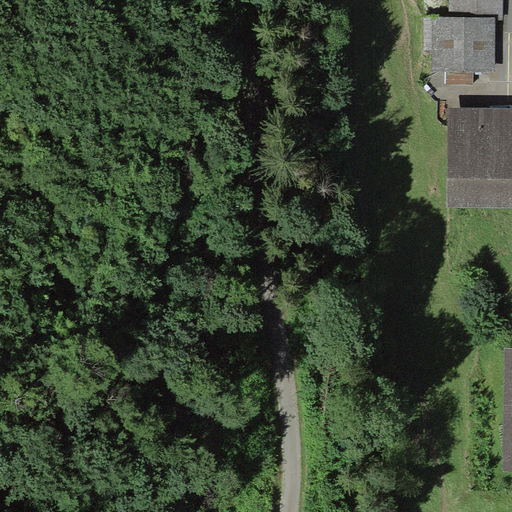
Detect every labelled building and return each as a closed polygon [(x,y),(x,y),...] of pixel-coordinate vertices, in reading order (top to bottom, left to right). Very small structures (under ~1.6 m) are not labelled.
[(495,19),(503,19),(503,0),(449,0),(450,17),(495,17),(495,19)] [(450,17),(423,17),(423,49),(431,49),(431,72),(445,73),(473,73),(495,73),(495,19),(495,17),(450,17)] [(473,85),(473,73),(445,73),(445,84),(473,85)] [(511,106),(448,106),(447,206),(511,207),(511,106)] [(511,346),(504,347),(503,471),(511,470),(511,346)]
